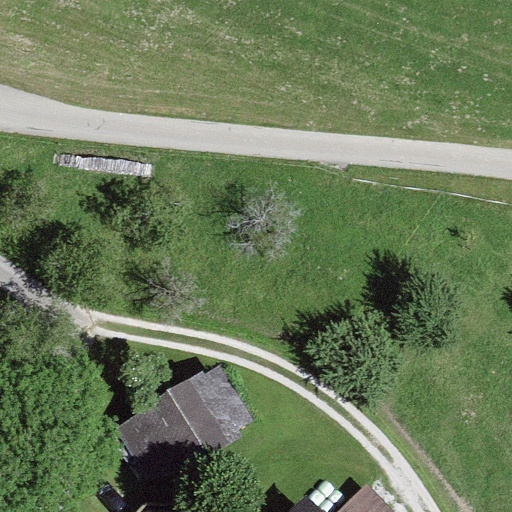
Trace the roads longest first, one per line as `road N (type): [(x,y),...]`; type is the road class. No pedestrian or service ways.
road 1 (track): [(0,110),(511,165)]
road 2 (track): [(57,314),(242,353),(294,377),(350,412),(431,511)]
road 3 (track): [(0,274),(57,314),(62,428),(51,511)]
